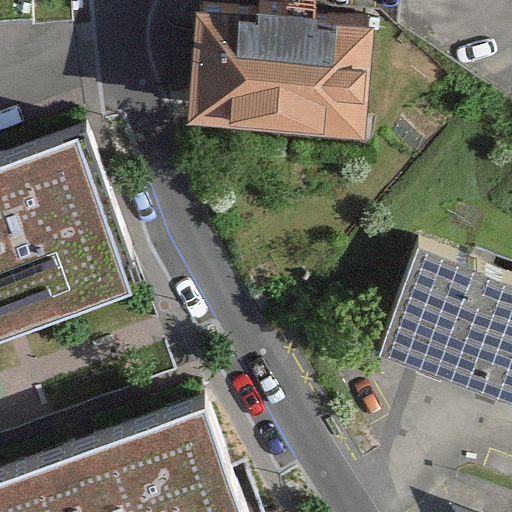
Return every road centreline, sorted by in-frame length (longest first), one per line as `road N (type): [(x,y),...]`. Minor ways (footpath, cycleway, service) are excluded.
road 1 (residential): [(348,511),(202,266),(129,69),(138,0)]
road 2 (unknown): [(0,128),(129,69)]
